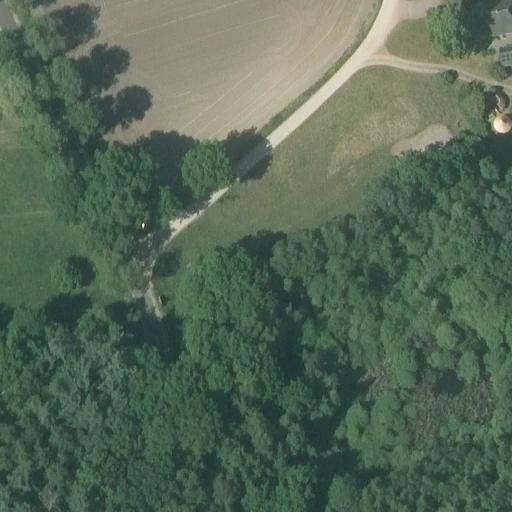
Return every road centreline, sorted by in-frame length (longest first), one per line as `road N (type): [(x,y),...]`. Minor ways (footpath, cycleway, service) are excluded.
road 1 (tertiary): [(113,511),(151,418),(150,329),(0,12)]
road 2 (track): [(387,0),(367,52),(168,231),(122,260)]
road 3 (track): [(257,511),(150,329)]
road 4 (track): [(367,52),(511,92)]
